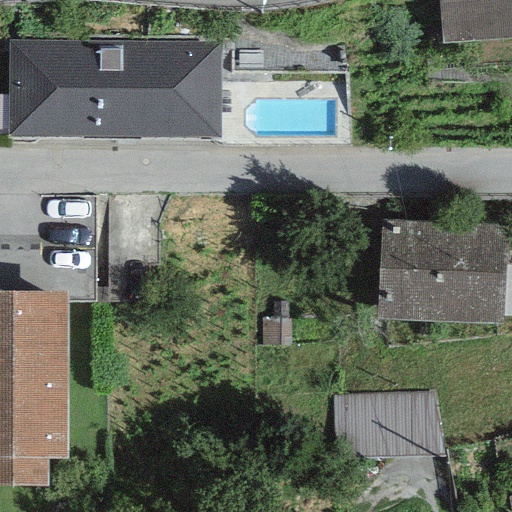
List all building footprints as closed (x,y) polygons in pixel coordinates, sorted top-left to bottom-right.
[(511,0),(437,0),(441,54),(511,49),(511,0)] [(221,45),(9,44),(8,146),(220,148),(221,45)] [(507,221),(381,214),(376,312),(502,318),(507,221)] [(0,467),(46,468),(46,441),(66,441),(67,282),(0,281),(0,467)] [(445,385),(344,389),(347,455),(448,451),(445,385)]
